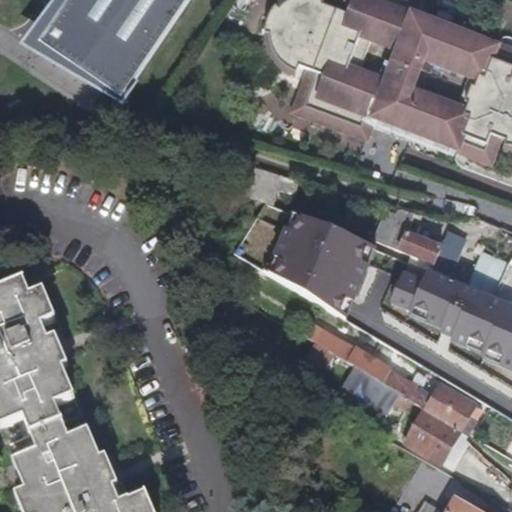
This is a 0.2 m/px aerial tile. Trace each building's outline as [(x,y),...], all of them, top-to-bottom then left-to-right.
[(185,0),(45,0),(46,0),(53,9),(58,14),(41,40),(74,63),(95,71),(96,68),(104,73),(99,81),(122,96),(166,29),(185,0)] [(281,0),(280,1),(277,5),(274,12),(273,19),(272,26),(272,34),(275,42),(276,44),(279,50),(283,56),(287,60),(292,64),(301,68),(305,56),(316,60),(302,97),(311,101),(310,105),(320,109),(321,106),(338,112),(337,115),(349,119),(350,117),(366,123),(365,125),(372,128),(381,105),(464,138),(465,134),(473,137),(470,146),(495,154),(498,147),(495,146),(501,129),(511,132),(508,142),(511,143),(511,43),(510,42),(508,49),(501,46),(502,43),(418,11),(422,0),(281,0)] [(276,44),(275,42),(247,32),(236,64),(275,78),(283,56),(279,50),(276,44)] [(503,40),(502,43),(501,46),(508,49),(510,42),(503,40)] [(320,109),(337,115),(338,112),(321,106),(320,109)] [(349,119),(365,125),(366,123),(350,117),(349,119)] [(462,143),(470,146),(473,137),(465,134),(464,138),(462,143)] [(294,182),(250,169),(249,199),(267,207),(274,190),(289,197),(294,182)] [(414,215),(402,212),(400,218),(397,225),(409,230),(414,215)] [(414,259),(413,264),(493,297),(508,262),(445,236),(440,250),(407,236),(409,230),(397,225),(400,218),(389,214),(377,243),(414,259)] [(348,315),(372,246),(284,216),(259,285),(348,315)] [(511,374),(511,305),(432,272),(426,284),(407,275),(390,308),(452,340),(450,346),(511,374)] [(52,366),(45,349),(51,346),(45,329),(57,324),(44,293),(34,297),(28,284),(0,294),(0,423),(10,448),(85,416),(67,373),(63,375),(58,364),(52,366)] [(306,325),(299,337),(316,347),(339,360),(349,342),(337,335),(338,332),(314,317),(309,326),(306,325)] [(71,372),(58,342),(51,346),(45,349),(52,366),(58,364),(63,375),(67,373),(71,372)] [(418,406),(421,408),(428,394),(368,359),(361,373),(418,406)] [(361,373),(358,371),(344,396),(367,410),(364,415),(389,430),(397,416),(392,412),(394,406),(412,417),(418,406),(361,373)] [(461,431),(470,416),(474,408),(441,389),(428,412),(461,431)] [(367,410),(344,396),(341,401),(364,415),(367,410)] [(408,446),(442,465),(461,431),(428,412),(408,446)] [(158,511),(150,493),(147,494),(131,500),(125,485),(120,486),(107,493),(99,475),(104,473),(98,461),(104,459),(85,416),(10,448),(29,492),(19,496),(25,511),(158,511)] [(461,431),(464,433),(473,418),(470,416),(461,431)] [(462,437),(464,433),(461,431),(442,465),(445,467),(462,437)] [(120,486),(108,461),(107,459),(104,459),(98,461),(104,473),(99,475),(107,493),(120,486)] [(481,511),(460,499),(452,511),(481,511)]
